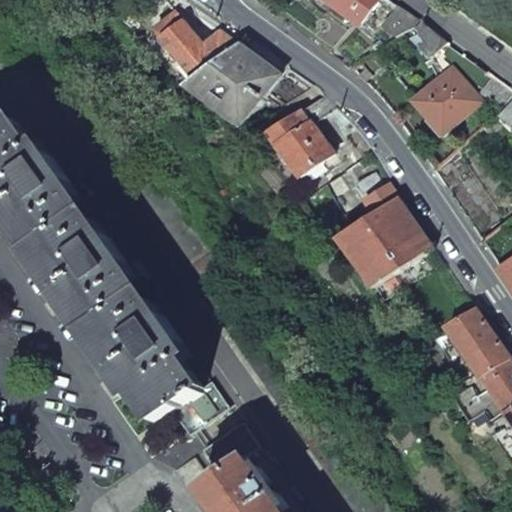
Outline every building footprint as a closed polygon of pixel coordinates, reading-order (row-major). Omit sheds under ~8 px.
[(327,0),(363,27),(382,0),(327,0)] [(400,7),(384,29),(399,38),(417,30),(424,23),(400,7)] [(208,48),(177,14),(157,31),(191,73),(179,82),(188,92),(191,89),(200,82),(243,46),(231,39),(223,34),(208,48)] [(413,40),(432,60),(450,43),(424,23),(417,30),(420,34),(413,40)] [(259,59),(243,46),(200,82),(191,89),(247,128),(284,78),(259,59)] [(391,511),(71,55),(46,72),(353,511),(391,511)] [(416,104),(445,136),(483,103),(454,70),(416,104)] [(483,93),(506,112),(511,105),(511,89),(493,77),(483,93)] [(331,115),(319,102),(272,136),(281,148),(307,130),(313,125),(314,126),(331,115)] [(511,105),(506,112),(502,116),(511,125),(511,105)] [(483,129),(490,136),(502,125),(496,117),(483,129)] [(37,149),(18,122),(0,134),(0,200),(157,424),(174,412),(193,436),(231,409),(213,384),(206,389),(187,362),(193,358),(156,304),(149,309),(130,282),(138,278),(100,224),(93,229),(75,202),(81,198),(43,144),(37,149)] [(314,126),(313,125),(307,130),(281,148),(303,180),(336,156),(314,126)] [(477,232),(481,238),(504,220),(457,152),(434,172),(477,232)] [(386,189),(375,174),(356,185),(377,216),(401,199),(391,185),(386,189)] [(407,208),(401,199),(377,216),(341,241),(377,290),(436,250),(407,208)] [(511,262),(501,270),(511,286),(511,262)] [(511,359),(487,324),(478,310),(449,329),(434,339),(470,390),(473,388),(484,380),(511,361),(511,359)] [(511,361),(484,380),(509,416),(511,413),(511,361)] [(488,412),(473,388),(470,390),(456,400),(472,423),(488,412)] [(262,449),(245,424),(205,452),(222,477),(203,490),(218,511),(285,511),(248,459),(262,449)]
